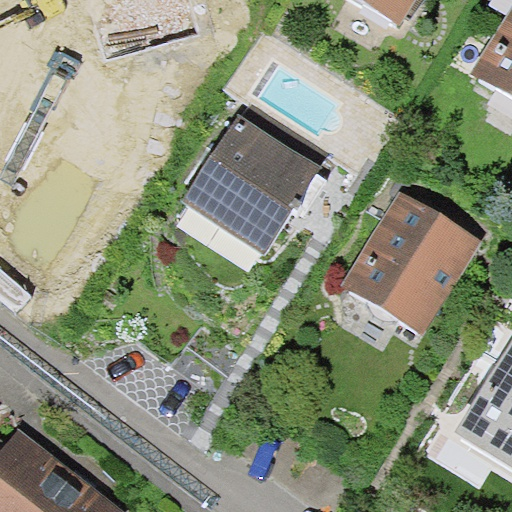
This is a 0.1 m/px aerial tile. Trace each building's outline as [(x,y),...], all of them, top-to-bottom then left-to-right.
[(195,0),(80,0),(101,72),(207,43),(195,0)] [(435,0),(353,0),(416,35),(435,0)] [(511,32),(480,87),(511,105),(511,32)] [(328,153),(248,100),(183,196),(263,250),(328,153)] [(485,252),(401,204),(345,300),(430,348),(485,252)] [(511,357),(470,428),(511,451),(511,357)] [(123,511),(22,427),(0,452),(0,511),(123,511)]
